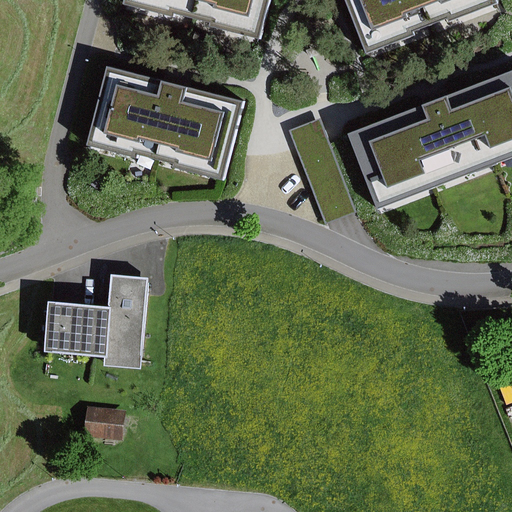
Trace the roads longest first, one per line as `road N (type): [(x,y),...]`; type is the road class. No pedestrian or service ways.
road 1 (residential): [(511,277),(464,283),(409,274),(263,218),(201,209),(142,219),(0,276)]
road 2 (residential): [(37,511),(70,490),(189,480),(251,489),(294,511)]
